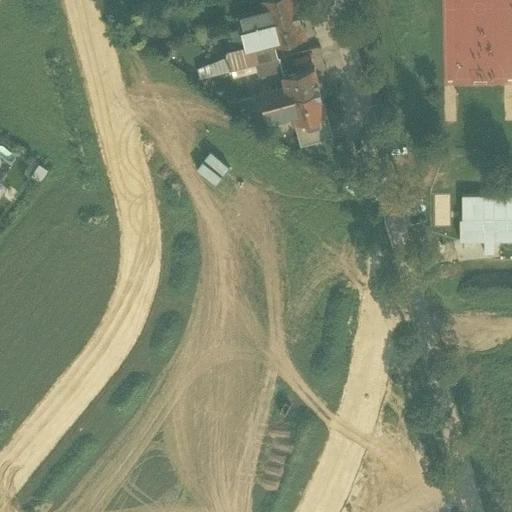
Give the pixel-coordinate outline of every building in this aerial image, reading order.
[(295,0),(262,0),(265,9),(268,22),(299,14),(295,0)] [(268,22),(265,9),(238,16),(242,30),(268,22)] [(305,38),(299,14),(268,22),(273,41),(274,45),(305,38)] [(268,22),(242,30),(248,48),(273,41),(268,22)] [(270,44),(228,56),(231,70),(274,58),(270,44)] [(256,64),(259,77),(283,71),(280,58),(256,64)] [(313,68),(283,77),(285,87),(289,100),(320,91),(313,68)] [(263,107),(289,100),(285,87),(259,94),(260,97),(263,107)] [(326,114),(320,91),(289,100),(293,115),(295,123),(326,115),(326,114)] [(244,112),(263,107),(260,97),(241,103),(244,112)] [(293,115),(289,100),(263,107),(267,122),(293,115)] [(267,122),(263,107),(244,112),(240,114),(262,130),(267,122)] [(326,115),(295,123),(300,145),(333,135),(328,114),(326,114),(326,115)]
